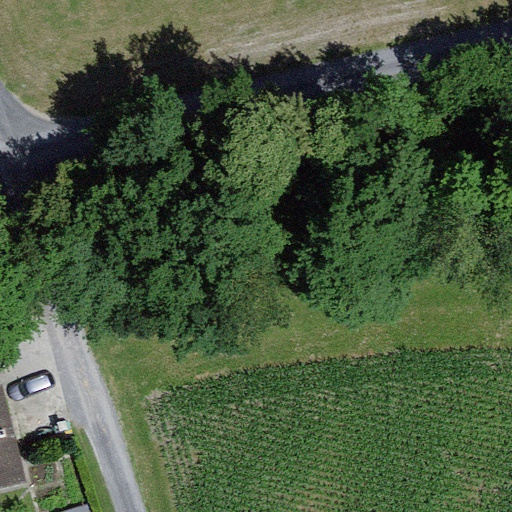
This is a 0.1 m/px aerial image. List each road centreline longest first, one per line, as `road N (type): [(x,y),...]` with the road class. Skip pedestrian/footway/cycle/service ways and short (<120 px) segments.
road 1 (track): [(511,43),(0,152)]
road 2 (track): [(115,511),(0,152)]
